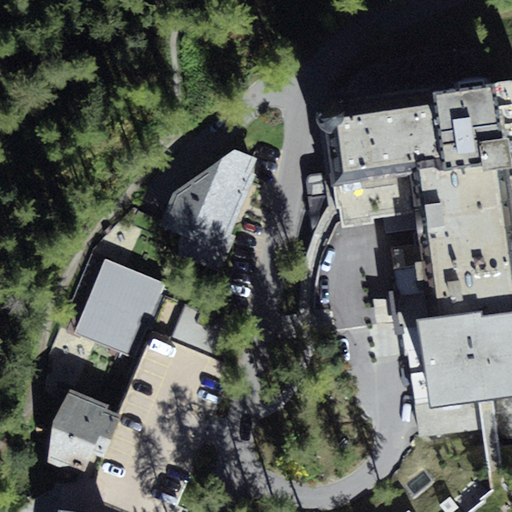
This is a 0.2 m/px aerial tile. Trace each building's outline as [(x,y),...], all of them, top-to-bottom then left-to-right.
[(319,124),(325,128),(335,205),(340,204),(343,227),(374,224),(374,218),(415,213),(419,244),(391,248),(397,291),(389,292),(392,312),(395,334),(403,333),(416,405),(419,438),(485,429),(497,427),(498,440),(511,438),(511,76),(346,99),(338,96),(326,98),(319,105),(317,115),(319,124)] [(234,151),(173,190),(240,215),(255,174),(251,173),(256,159),(234,151)] [(232,235),(240,215),(173,190),(162,220),(160,224),(188,234),(179,256),(222,272),(235,236),(232,235)] [(161,294),(165,284),(115,264),(105,260),(76,334),(135,358),(147,329),(161,294)] [(185,299),(172,333),(211,348),(224,313),(185,299)] [(174,511),(233,366),(154,335),(122,415),(105,459),(90,496),(129,511),(174,511)] [(122,415),(107,409),(109,404),(68,388),(52,427),(48,461),(84,476),(92,454),(105,459),(122,415)] [(498,440),(497,427),(485,429),(493,495),(504,488),(498,440)] [(412,511),(410,509),(406,511),(511,511),(511,499),(504,488),(493,495),(468,511),(412,511)]
